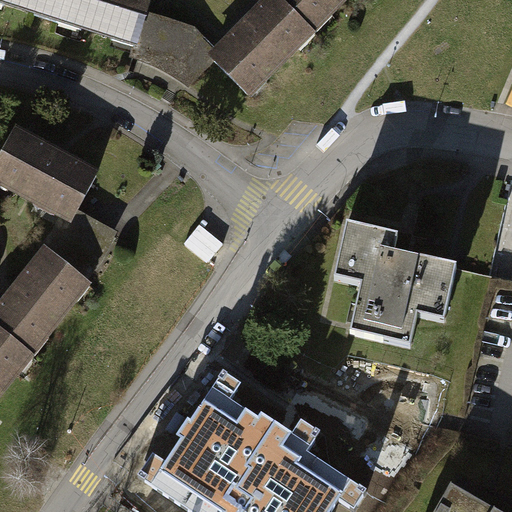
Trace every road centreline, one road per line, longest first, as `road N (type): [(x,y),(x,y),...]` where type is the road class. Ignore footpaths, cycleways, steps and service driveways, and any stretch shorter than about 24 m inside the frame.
road 1 (residential): [(60,511),(278,218)]
road 2 (residential): [(0,65),(49,76),(124,110),(278,218)]
road 3 (residential): [(278,218),(335,149),(368,130),(408,125),(511,146)]
